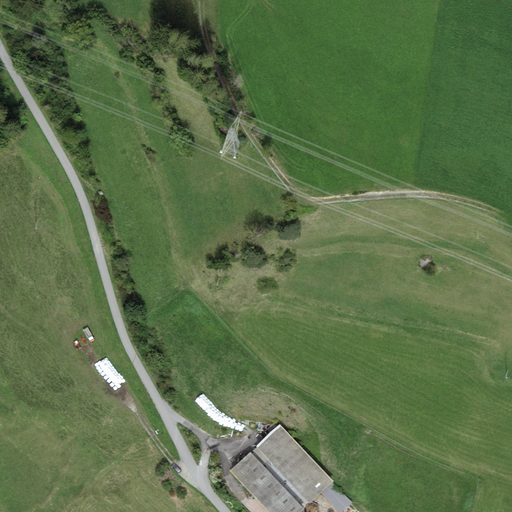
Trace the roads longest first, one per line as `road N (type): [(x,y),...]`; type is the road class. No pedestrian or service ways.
road 1 (residential): [(225,511),(119,331),(79,189),(0,45)]
road 2 (track): [(199,0),(210,55),(256,146),(291,191),(314,201),(417,193),(500,213)]
